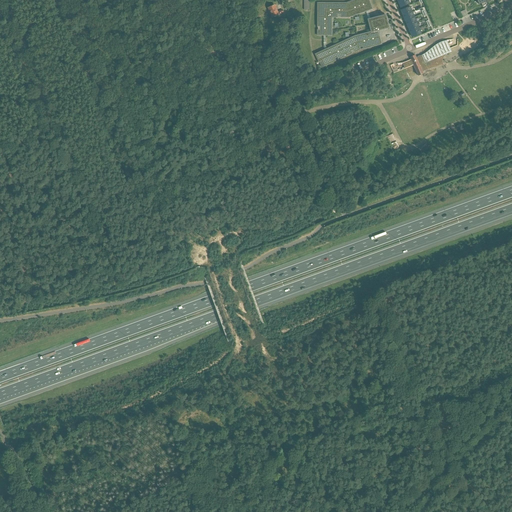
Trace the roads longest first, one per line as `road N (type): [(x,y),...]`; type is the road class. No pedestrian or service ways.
road 1 (motorway): [(0,394),(511,208)]
road 2 (motorway): [(511,191),(0,377)]
road 3 (track): [(444,467),(369,292)]
road 4 (track): [(511,395),(405,511)]
road 5 (track): [(210,511),(159,388)]
